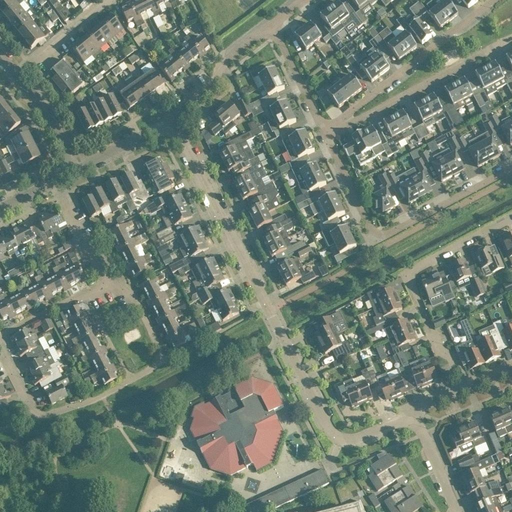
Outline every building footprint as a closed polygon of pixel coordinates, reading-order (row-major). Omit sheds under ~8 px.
[(0,8),(0,10),(5,17),(19,6),(23,3),(20,0),(9,0),(10,0),(0,8)] [(52,0),(50,2),(56,10),(61,6),(56,0),(52,0)] [(75,0),(83,12),(92,5),(90,1),(90,0),(75,0)] [(142,0),(140,1),(146,14),(152,11),(156,19),(159,17),(150,0),(142,0)] [(150,0),(159,17),(163,16),(159,8),(165,5),(162,0),(150,0)] [(162,0),(165,5),(170,2),(174,10),(178,8),(173,0),(162,0)] [(173,0),(178,8),(181,6),(178,0),(173,0)] [(351,0),(360,11),(355,15),(363,25),(368,21),(360,11),(369,4),(368,2),(366,0),(351,0)] [(435,0),(433,2),(449,22),(458,15),(446,0),(435,0)] [(461,0),(468,9),(478,1),(476,0),(461,0)] [(133,2),(130,4),(141,27),(145,25),(141,17),(146,14),(140,1),(134,4),(133,2)] [(449,22),(433,2),(433,1),(427,6),(432,12),(429,15),(440,29),(449,22)] [(419,2),(414,6),(422,16),(427,12),(419,2)] [(5,18),(11,26),(30,11),(24,3),(23,3),(19,6),(5,17),(5,18)] [(329,9),(340,24),(344,29),(353,22),(358,29),(363,25),(355,15),(350,18),(338,3),(329,9)] [(141,27),(130,4),(126,6),(127,8),(121,11),(128,24),(133,21),(137,29),(141,27)] [(61,6),(56,10),(65,22),(71,17),(65,9),(64,10),(61,6)] [(422,16),(414,6),(410,10),(417,20),(422,16)] [(329,9),(320,16),(327,25),(324,27),(330,35),(333,32),(336,36),(344,29),(340,24),(329,9)] [(11,26),(18,34),(32,22),(36,19),(30,11),(11,26)] [(104,22),(103,22),(115,37),(124,30),(112,17),(104,23),(104,22)] [(409,28),(401,18),(396,22),(404,32),(409,28)] [(409,28),(422,45),(431,37),(419,21),(409,28)] [(18,34),(24,42),(39,30),(32,22),(18,34)] [(103,22),(96,29),(108,43),(115,37),(103,22)] [(311,24),(303,30),(314,44),(322,38),(311,24)] [(96,29),(88,35),(100,50),(108,43),(96,29)] [(183,32),(187,37),(203,56),(206,54),(205,52),(210,48),(201,37),(196,41),(186,29),(183,32)] [(39,30),(24,42),(31,50),(46,38),(39,30)] [(314,44),(303,30),(295,36),(306,51),(314,44)] [(328,36),(331,40),(336,46),(341,42),(333,32),(328,36)] [(150,43),(144,33),(138,36),(134,39),(140,48),(144,46),(150,43)] [(405,33),(397,40),(408,54),(417,47),(405,33)] [(387,45),(399,61),(408,54),(397,40),(392,34),(383,41),(379,35),(374,39),(382,49),(387,45)] [(88,35),(80,42),(92,56),(100,50),(88,35)] [(189,46),(185,50),(194,61),(199,58),(200,59),(203,56),(187,37),(184,39),(189,46)] [(377,53),(382,49),(374,39),(369,43),(377,53)] [(92,56),(80,42),(72,48),(78,56),(84,63),(87,67),(95,60),(92,56)] [(171,50),(187,69),(191,67),(189,65),(194,61),(185,50),(180,44),(175,48),(172,43),(169,46),(171,50)] [(174,59),(169,63),(178,74),(183,70),(184,72),(187,69),(171,50),(168,52),(174,59)] [(378,54),(369,61),(381,76),(389,69),(378,54)] [(352,67),(354,70),(362,80),(367,76),(372,83),(381,76),(369,61),(367,58),(358,65),(352,57),(347,61),(352,67)] [(178,74),(169,63),(165,58),(160,62),(159,60),(155,63),(171,82),(175,80),(174,78),(178,74)] [(52,80),(58,87),(75,73),(70,67),(68,68),(63,62),(51,72),(55,78),(52,80)] [(485,69),(494,85),(497,90),(506,85),(511,93),(511,91),(511,82),(510,79),(505,82),(504,80),(495,64),(485,69)] [(146,77),(145,77),(156,91),(167,84),(164,80),(161,81),(151,67),(143,72),(146,77)] [(93,80),(96,83),(104,78),(102,75),(105,73),(102,68),(97,72),(99,75),(93,80)] [(258,77),(263,87),(280,79),(275,69),(258,77)] [(484,90),(494,85),(485,69),(475,74),(484,90)] [(58,87),(63,93),(66,91),(70,96),(83,86),(78,80),(79,79),(75,73),(58,87)] [(351,76),(343,82),(354,96),(362,90),(351,76)] [(145,77),(137,83),(147,97),(156,91),(145,77)] [(280,79),(263,87),(268,97),(285,89),(280,79)] [(465,80),(455,85),(466,106),(466,107),(473,104),(469,98),(473,96),(465,80)] [(343,82),(335,88),(347,102),(354,96),(343,82)] [(137,83),(129,89),(139,103),(147,97),(137,83)] [(466,106),(455,85),(445,90),(453,106),(456,105),(459,110),(466,106)] [(347,102),(335,88),(327,94),(339,109),(347,102)] [(139,103),(129,89),(120,95),(127,105),(125,107),(128,111),(139,103)] [(485,92),(479,95),(485,106),(491,103),(485,92)] [(485,106),(479,95),(474,98),(480,109),(485,106)] [(113,96),(104,101),(114,120),(123,115),(113,96)] [(434,96),(424,101),(432,117),(442,112),(434,96)] [(104,101),(95,105),(105,124),(114,120),(104,101)] [(238,104),(245,118),(252,114),(245,101),(238,104)] [(432,117),(424,101),(414,107),(422,123),(432,117)] [(270,110),(275,120),(291,112),(286,102),(270,110)] [(230,103),(222,109),(232,122),(240,116),(236,111),(230,103)] [(95,105),(86,110),(95,129),(105,124),(95,105)] [(0,126),(13,116),(6,108),(0,113),(0,126)] [(454,108),(449,111),(455,122),(460,119),(454,108)] [(232,122),(222,109),(214,116),(218,120),(208,128),(215,136),(224,128),(228,133),(236,127),(232,122)] [(95,129),(86,110),(76,115),(86,134),(95,129)] [(455,122),(449,111),(443,114),(449,125),(455,122)] [(291,112),(275,120),(280,130),(296,122),(291,112)] [(403,112),(393,118),(402,134),(412,128),(403,112)] [(13,116),(0,126),(0,128),(6,135),(20,124),(13,116)] [(488,119),(490,123),(495,131),(501,128),(495,116),(488,119)] [(402,134),(393,118),(383,123),(392,139),(395,137),(399,143),(405,140),(402,134)] [(495,131),(490,123),(484,126),(488,133),(491,138),(497,135),(495,131)] [(424,124),(418,127),(424,139),(430,136),(424,124)] [(511,124),(502,130),(511,146),(511,145),(511,124)] [(424,139),(418,127),(413,130),(418,142),(424,139)] [(220,155),(226,167),(240,159),(239,157),(250,151),(251,151),(247,143),(254,138),(262,134),(259,128),(232,142),(234,147),(229,150),(220,155)] [(6,148),(11,157),(16,154),(33,146),(32,145),(33,144),(31,140),(30,140),(27,134),(22,137),(18,129),(16,131),(4,141),(8,147),(6,148)] [(382,147),(382,146),(373,129),(363,134),(371,150),(375,157),(385,152),(382,147)] [(288,139),(293,150),(310,142),(305,131),(288,139)] [(363,134),(362,133),(352,138),(354,142),(343,148),(348,157),(354,154),(360,167),(376,159),(375,157),(371,150),(363,134)] [(477,140),(489,162),(500,156),(491,138),(488,133),(482,136),(483,137),(477,140)] [(454,153),(460,150),(456,141),(454,137),(448,141),(454,153)] [(456,141),(460,150),(462,153),(469,150),(462,137),(456,141)] [(478,168),(489,162),(477,140),(477,139),(469,143),(473,150),(470,152),(478,168)] [(393,141),(387,144),(393,155),(399,152),(393,141)] [(310,142),(293,150),(287,153),(290,159),(297,156),(298,160),(315,152),(310,142)] [(393,155),(387,144),(382,147),(388,158),(393,155)] [(16,154),(11,157),(13,163),(19,160),(22,166),(39,158),(36,153),(37,151),(35,147),(34,147),(33,146),(16,154)] [(449,150),(441,154),(444,161),(453,177),(454,176),(455,178),(460,175),(459,173),(464,171),(455,155),(452,157),(449,150)] [(235,176),(243,172),(260,163),(258,157),(254,159),(250,151),(239,157),(240,159),(226,167),(229,173),(232,171),(234,177),(235,176)] [(419,156),(421,159),(426,168),(432,165),(426,152),(419,156)] [(441,154),(433,158),(436,165),(433,166),(442,183),(453,177),(444,161),(441,154)] [(263,155),(258,157),(260,163),(266,160),(263,155)] [(146,166),(149,174),(167,165),(166,164),(163,165),(160,159),(146,166)] [(426,168),(421,159),(415,163),(421,175),(428,171),(426,168)] [(4,160),(2,162),(0,162),(0,169),(3,174),(3,176),(10,172),(4,160)] [(293,162),(289,164),(292,170),(295,168),(299,166),(296,160),(293,162)] [(234,183),(239,192),(259,182),(255,174),(263,169),(260,163),(243,172),(246,177),(234,183)] [(148,175),(151,181),(170,171),(167,165),(149,174),(148,175)] [(298,174),(295,175),(299,185),(305,183),(321,175),(316,165),(300,172),(298,173),(298,174)] [(154,188),(156,187),(174,178),(170,171),(151,181),(154,188)] [(279,173),(273,176),(276,181),(282,178),(279,173)] [(126,189),(132,200),(132,201),(137,198),(138,199),(143,201),(149,198),(141,181),(138,182),(136,178),(133,179),(131,174),(121,179),(126,189)] [(385,190),(391,186),(387,177),(385,174),(378,177),(385,190)] [(409,204),(420,199),(412,182),(407,174),(396,180),(393,174),(387,177),(391,186),(395,192),(401,189),(409,204)] [(299,185),(299,186),(303,195),(304,195),(308,193),(308,194),(310,193),(326,185),(321,175),(305,183),(299,185)] [(423,177),(412,182),(420,199),(431,193),(423,177)] [(174,178),(156,187),(160,194),(165,191),(174,187),(171,181),(174,179),(174,178)] [(254,196),(256,201),(276,191),(273,183),(265,187),(262,181),(259,182),(239,192),(243,201),(254,196)] [(106,187),(111,196),(117,208),(126,203),(132,200),(126,189),(121,191),(116,182),(106,187)] [(91,194),(92,197),(101,214),(102,213),(103,216),(112,211),(113,214),(119,211),(117,208),(111,196),(106,199),(101,189),(100,190),(98,187),(91,191),(93,194),(91,194)] [(248,212),(253,221),(267,213),(274,210),(271,204),(279,195),(276,191),(256,201),(249,205),(252,210),(248,212)] [(372,202),(376,210),(380,208),(383,214),(385,213),(386,214),(391,211),(390,210),(395,207),(386,191),(375,197),(376,200),(372,202)] [(313,205),(310,207),(314,216),(324,212),(340,204),(335,194),(319,202),(317,203),(314,198),(311,199),(313,205)] [(303,195),(294,199),(297,206),(307,201),(304,195),(303,195)] [(165,198),(156,202),(153,204),(156,210),(161,208),(166,217),(187,207),(181,196),(168,203),(165,198)] [(101,214),(92,197),(83,201),(92,218),(101,214)] [(340,204),(324,212),(328,222),(345,214),(340,204)] [(187,207),(166,217),(163,218),(169,229),(157,235),(159,240),(173,233),(171,228),(174,226),(174,227),(190,219),(185,208),(187,207)] [(54,209),(46,213),(57,233),(61,231),(58,227),(65,223),(62,216),(59,217),(56,209),(54,210),(54,209)] [(40,224),(35,226),(44,243),(51,238),(52,235),(57,233),(46,213),(40,216),(40,217),(38,219),(40,224)] [(272,222),(274,227),(288,220),(285,215),(272,222),(267,213),(253,221),(257,230),(272,222)] [(263,240),(267,249),(282,242),(287,239),(290,238),(287,232),(291,230),(292,230),(292,229),(293,228),(293,227),(293,225),(290,219),(288,220),(274,227),(263,233),(266,239),(263,240)] [(113,236),(116,242),(129,235),(126,230),(134,226),(132,222),(109,233),(111,237),(113,236)] [(26,223),(18,227),(29,247),(33,245),(31,241),(35,239),(39,245),(41,244),(44,243),(35,226),(32,228),(30,223),(28,224),(27,224),(26,223)] [(107,224),(106,224),(98,229),(100,234),(110,230),(107,224)] [(8,241),(15,254),(17,258),(22,256),(20,252),(25,250),(29,247),(18,227),(12,230),(13,231),(10,233),(11,235),(6,237),(8,241)] [(177,239),(181,249),(185,247),(205,238),(199,227),(188,232),(178,237),(175,232),(173,233),(159,240),(154,243),(161,258),(171,253),(166,244),(177,239)] [(332,238),(326,241),(330,248),(335,245),(351,237),(347,227),(330,235),(332,238)] [(119,252),(141,240),(147,237),(145,234),(131,241),(129,235),(116,242),(118,247),(117,248),(119,252)] [(511,234),(501,240),(505,249),(509,259),(511,257),(511,234)] [(0,259),(1,261),(5,259),(3,255),(7,253),(9,257),(15,254),(8,241),(3,243),(0,238),(0,237),(0,259)] [(351,237),(335,245),(340,255),(356,247),(351,237)] [(178,271),(182,269),(193,263),(191,258),(197,255),(208,249),(203,239),(205,238),(185,247),(181,249),(180,250),(184,259),(169,267),(173,274),(178,271)] [(77,246),(74,239),(65,244),(62,245),(66,252),(68,250),(77,246)] [(282,242),(267,249),(272,258),(286,251),(292,248),(287,239),(282,242)] [(122,255),(125,260),(138,253),(135,248),(143,244),(141,240),(119,252),(120,256),(122,255)] [(307,247),(296,253),(299,259),(312,252),(311,252),(317,249),(314,243),(313,244),(307,247)] [(498,256),(492,258),(488,249),(476,254),(482,270),(489,267),(492,274),(504,269),(500,258),(499,259),(498,256)] [(75,268),(69,271),(76,284),(81,281),(82,283),(86,281),(72,252),(68,254),(71,260),(75,268)] [(126,266),(128,270),(150,258),(148,255),(141,259),(138,253),(125,260),(128,265),(126,266)] [(165,266),(168,265),(173,262),(169,255),(162,259),(165,266)] [(150,258),(128,270),(130,274),(132,273),(134,278),(147,272),(144,266),(152,262),(150,258)] [(191,271),(196,281),(201,279),(219,270),(213,259),(204,264),(197,267),(196,268),(193,263),(182,269),(185,274),(191,271)] [(277,269),(282,278),(296,270),(302,268),(297,259),(277,269)] [(448,268),(451,276),(453,275),(457,283),(469,278),(477,298),(485,294),(478,280),(473,282),(468,270),(465,261),(448,268)] [(60,266),(56,268),(68,290),(72,288),(71,287),(76,284),(69,271),(64,274),(60,266)] [(318,269),(323,278),(328,275),(324,267),(318,269)] [(57,278),(51,280),(58,293),(63,291),(64,292),(68,290),(56,268),(53,270),(57,278)] [(296,270),(282,278),(286,286),(301,279),(303,285),(316,278),(313,273),(306,276),(302,268),(296,270)] [(197,294),(200,300),(214,293),(211,288),(224,281),(219,270),(201,279),(196,281),(201,292),(197,294)] [(38,287),(33,290),(40,302),(45,300),(46,302),(50,300),(38,277),(36,273),(33,275),(34,279),(38,287)] [(42,275),(38,277),(50,300),(53,298),(53,296),(58,293),(51,280),(46,283),(42,275)] [(144,290),(146,295),(159,289),(157,283),(164,279),(162,275),(149,282),(140,287),(142,291),(144,290)] [(441,293),(444,299),(445,303),(455,299),(453,295),(450,288),(446,279),(447,281),(441,284),(437,275),(433,277),(433,279),(422,284),(428,298),(441,293)] [(511,282),(503,286),(507,295),(511,292),(511,282)] [(24,284),(20,286),(32,309),(35,307),(34,305),(40,302),(33,290),(28,292),(24,284)] [(147,302),(149,305),(172,294),(178,291),(176,288),(170,291),(170,290),(169,291),(166,285),(159,289),(146,295),(149,301),(147,302)] [(20,296),(15,299),(22,312),(27,309),(28,311),(32,309),(20,286),(16,288),(20,296)] [(384,286),(367,295),(374,310),(381,308),(399,299),(396,292),(395,293),(393,289),(384,293),(382,288),(384,286)] [(0,290),(0,292),(2,296),(13,318),(17,316),(16,314),(22,312),(15,299),(10,302),(6,294),(3,289),(0,290)] [(215,312),(217,311),(235,302),(229,291),(216,298),(214,293),(200,300),(203,305),(210,301),(215,312)] [(153,308),(156,314),(168,307),(166,302),(174,298),(172,294),(149,305),(151,309),(153,308)] [(193,296),(192,300),(194,303),(200,300),(197,294),(193,296)] [(13,318),(2,296),(0,296),(0,301),(2,305),(0,306),(0,315),(3,321),(9,318),(10,320),(13,318)] [(377,318),(373,319),(376,327),(381,325),(395,319),(393,314),(402,310),(400,306),(402,305),(399,299),(381,308),(374,310),(377,318)] [(235,302),(217,311),(223,322),(239,314),(233,303),(235,302)] [(157,320),(158,324),(181,312),(187,309),(185,305),(171,312),(168,307),(156,314),(158,319),(157,320)] [(64,327),(87,315),(85,311),(83,312),(80,306),(67,313),(70,319),(62,323),(64,327)] [(162,326),(165,332),(178,325),(175,320),(183,316),(181,312),(158,324),(160,327),(162,326)] [(74,326),(77,332),(90,325),(87,320),(89,319),(87,315),(64,327),(66,330),(74,326)] [(320,332),(315,335),(317,338),(316,339),(319,345),(337,336),(332,326),(339,323),(335,315),(328,318),(316,324),(320,332)] [(197,321),(201,329),(206,327),(202,319),(197,321)] [(395,319),(381,325),(388,340),(412,330),(410,324),(408,324),(407,320),(397,324),(395,319)] [(54,329),(50,320),(41,324),(46,333),(54,329)] [(500,321),(493,325),(497,334),(502,347),(507,345),(508,347),(510,352),(511,351),(511,320),(509,322),(511,328),(504,331),(500,321)] [(438,321),(432,323),(433,325),(435,330),(436,329),(441,327),(438,321)] [(221,330),(217,323),(201,331),(205,339),(221,330)] [(72,341),(74,345),(96,333),(94,329),(92,330),(90,325),(77,332),(79,337),(72,341)] [(166,338),(168,342),(190,330),(188,326),(181,330),(178,325),(165,332),(168,337),(166,338)] [(311,325),(301,329),(304,337),(314,333),(311,325)] [(190,330),(168,342),(170,345),(171,345),(174,350),(187,344),(184,338),(192,334),(198,331),(196,327),(190,330)] [(412,330),(388,340),(395,356),(408,350),(406,345),(415,341),(414,337),(415,336),(412,330)] [(489,332),(491,337),(482,341),(480,336),(475,338),(476,341),(485,364),(495,360),(493,354),(498,352),(497,349),(502,347),(497,334),(495,330),(489,332)] [(15,342),(18,347),(37,338),(35,334),(30,336),(27,331),(11,340),(13,343),(15,342)] [(83,344),(86,350),(99,343),(96,338),(98,337),(96,333),(74,345),(75,348),(83,344)] [(337,336),(319,345),(322,351),(323,351),(325,354),(334,350),(339,360),(344,359),(353,355),(347,343),(342,346),(337,336)] [(26,355),(28,360),(37,355),(44,352),(37,338),(18,347),(21,353),(18,354),(20,357),(26,355)] [(485,364),(476,341),(470,343),(472,346),(464,349),(462,345),(455,348),(461,363),(466,360),(470,370),(485,364)] [(81,359),(83,363),(105,351),(103,348),(102,348),(99,343),(86,350),(81,352),(83,358),(81,359)] [(33,376),(52,366),(55,364),(48,350),(44,352),(37,355),(28,360),(31,365),(26,368),(27,372),(30,370),(33,376)] [(93,362),(95,368),(108,361),(106,356),(107,355),(105,351),(83,363),(85,366),(93,362)] [(399,362),(397,356),(390,359),(392,364),(399,362)] [(421,367),(420,367),(428,386),(435,383),(434,382),(438,380),(435,372),(440,370),(439,368),(439,367),(437,363),(435,358),(429,360),(430,363),(421,367)] [(339,360),(333,363),(335,369),(346,364),(344,359),(339,360)] [(87,372),(92,381),(115,369),(113,366),(111,367),(108,361),(95,368),(87,372)] [(418,362),(402,368),(408,382),(413,379),(417,389),(421,387),(422,389),(428,386),(420,367),(418,362)] [(52,366),(33,376),(35,381),(33,383),(35,386),(44,381),(51,378),(48,372),(53,370),(52,366)] [(402,368),(387,375),(397,399),(403,396),(403,395),(407,393),(403,384),(408,382),(402,368)] [(115,369),(92,381),(94,385),(102,381),(105,386),(118,380),(115,374),(117,373),(115,369)] [(367,370),(361,372),(363,376),(364,380),(370,378),(368,374),(367,370)] [(374,371),(368,374),(370,378),(373,385),(378,383),(377,379),(374,371)] [(76,372),(66,377),(54,383),(57,388),(46,394),(52,405),(68,397),(63,388),(70,385),(69,384),(76,381),(80,378),(76,372)] [(387,375),(377,379),(378,383),(379,385),(382,393),(386,402),(390,400),(391,402),(397,399),(387,375)] [(273,386),(252,379),(234,389),(235,391),(220,399),(220,400),(214,403),(214,402),(205,407),(204,404),(195,408),(192,418),(195,419),(191,431),(198,444),(197,445),(198,447),(200,446),(203,453),(202,453),(211,469),(231,476),(246,468),(247,469),(248,468),(247,467),(253,464),(257,472),(272,464),(283,432),(275,416),(273,413),(284,408),(273,386)] [(365,382),(355,386),(363,405),(369,402),(369,401),(373,399),(365,382)] [(342,384),(336,387),(342,400),(348,398),(349,401),(352,408),(356,406),(356,408),(363,405),(355,386),(345,390),(342,384)] [(3,389),(0,391),(0,414),(10,409),(5,400),(11,397),(9,394),(6,395),(3,389)] [(511,419),(508,410),(499,414),(508,435),(511,432),(511,419)] [(508,435),(499,414),(490,417),(496,432),(498,437),(500,438),(508,435)] [(485,444),(491,458),(497,455),(489,435),(481,439),(475,424),(466,428),(472,443),(475,449),(485,444)] [(463,454),(475,449),(472,443),(466,428),(456,431),(457,433),(451,436),(457,449),(461,448),(463,454)] [(380,462),(371,468),(374,473),(368,477),(378,492),(402,477),(395,466),(396,466),(390,456),(387,457),(385,453),(377,456),(380,462)] [(461,471),(467,468),(480,462),(478,456),(472,459),(471,457),(464,460),(458,463),(461,471)] [(246,506),(249,511),(269,511),(329,484),(323,470),(246,506)] [(478,470),(463,476),(460,478),(463,487),(482,479),(478,470)] [(175,482),(181,484),(184,476),(178,474),(175,482)] [(482,479),(463,487),(467,496),(473,493),(476,499),(494,491),(500,489),(497,482),(490,485),(486,477),(482,479)] [(414,511),(423,507),(416,497),(415,497),(409,487),(384,502),(390,511),(414,511)] [(474,511),(485,511),(500,506),(496,497),(502,495),(500,489),(494,491),(476,499),(478,504),(472,507),(474,511)] [(380,505),(373,494),(368,498),(375,508),(380,505)] [(364,511),(360,502),(349,507),(350,511),(364,511)]
